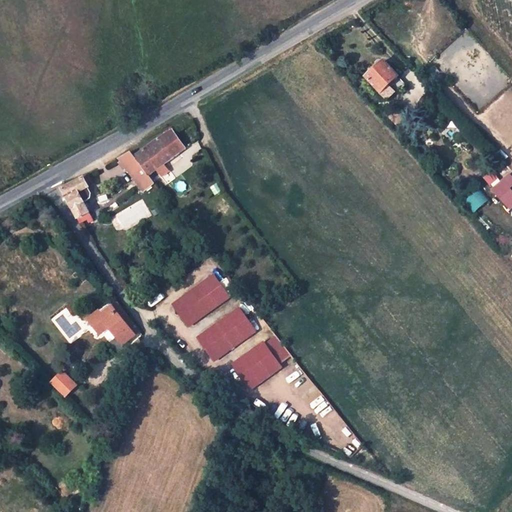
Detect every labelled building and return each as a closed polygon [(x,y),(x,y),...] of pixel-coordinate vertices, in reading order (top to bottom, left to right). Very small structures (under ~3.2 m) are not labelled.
[(385,63),(367,79),(381,95),(389,88),(391,90),(392,91),(393,90),(394,89),(395,88),(396,86),(394,84),(399,79),(385,63)] [(431,97),(427,92),(418,100),(423,104),(431,97)] [(133,156),(148,175),(185,149),(172,131),(159,139),(133,156)] [(148,175),(133,156),(130,152),(118,158),(143,189),(153,181),(148,175)] [(490,189),(508,210),(511,206),(511,191),(509,188),(511,184),(511,176),(508,173),(490,189)] [(78,192),(87,187),(86,185),(91,182),(86,174),(59,187),(69,205),(79,220),(86,216),(88,219),(92,216),(85,204),(78,192)] [(78,192),(85,204),(94,199),(87,187),(78,192)] [(472,212),(487,201),(479,189),(464,200),(472,212)] [(221,284),(215,276),(174,306),(189,326),(239,290),(229,278),(221,284)] [(134,338),(142,336),(138,330),(120,303),(100,319),(98,318),(89,326),(101,341),(112,332),(125,346),(134,338)] [(255,331),(240,310),(200,340),(214,360),(255,331)] [(280,365),(266,344),(235,367),(249,387),(280,365)] [(66,372),(55,384),(69,397),(80,385),(66,372)]
